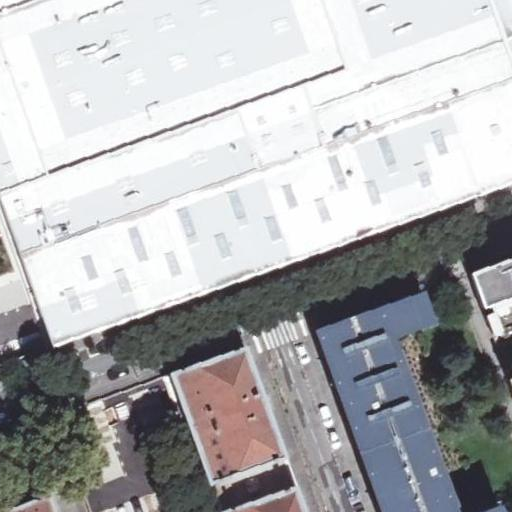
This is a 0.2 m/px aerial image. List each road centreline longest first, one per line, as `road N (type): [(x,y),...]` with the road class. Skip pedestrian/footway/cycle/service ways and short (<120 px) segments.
road 1 (residential): [(272,311),(0,407)]
road 2 (residential): [(511,226),(272,311)]
road 3 (residential): [(343,511),(272,311)]
